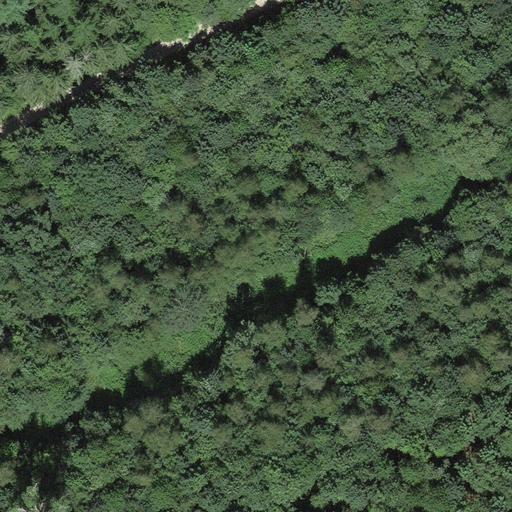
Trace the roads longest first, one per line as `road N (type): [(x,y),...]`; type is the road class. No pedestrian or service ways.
road 1 (track): [(210,511),(285,501),(511,396)]
road 2 (track): [(244,0),(0,129)]
